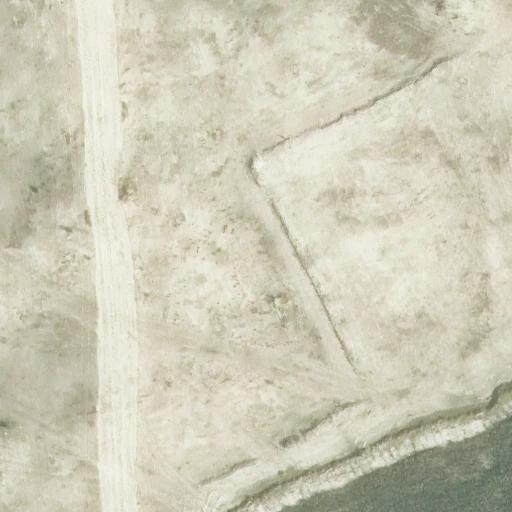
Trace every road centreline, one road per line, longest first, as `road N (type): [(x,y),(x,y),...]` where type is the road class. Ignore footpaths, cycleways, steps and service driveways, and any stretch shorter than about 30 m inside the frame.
road 1 (residential): [(113,5),(220,27),(399,379)]
road 2 (residential): [(0,99),(197,511)]
road 3 (tertiary): [(0,68),(113,5)]
